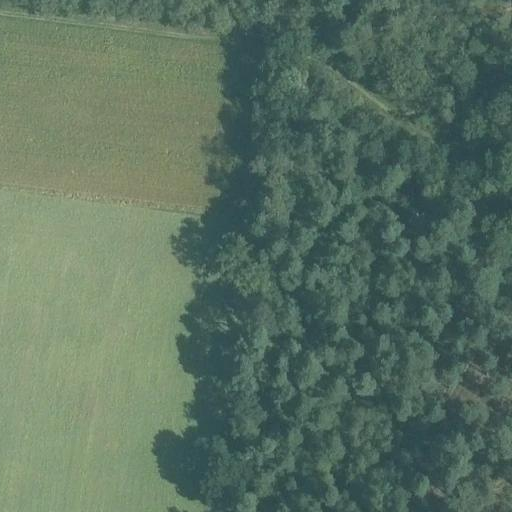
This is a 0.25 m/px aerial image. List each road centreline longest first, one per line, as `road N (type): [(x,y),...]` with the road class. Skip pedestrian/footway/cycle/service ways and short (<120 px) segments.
road 1 (track): [(244,511),(262,356),(278,292),(296,48)]
road 2 (track): [(406,121),(270,36),(0,3)]
